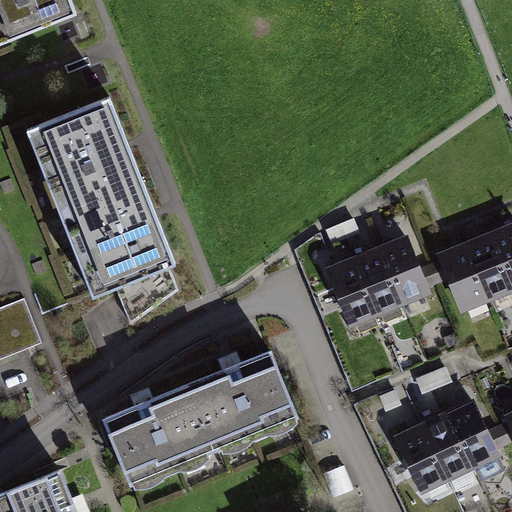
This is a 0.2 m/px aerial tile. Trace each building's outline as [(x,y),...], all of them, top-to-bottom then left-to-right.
[(0,0),(0,46),(77,16),(70,0),(0,0)] [(167,261),(179,256),(111,89),(24,125),(92,292),(118,281),(167,261)] [(511,287),(511,221),(444,249),(466,305),(511,287)] [(429,291),(406,234),(329,263),(352,320),(429,291)] [(177,287),(167,261),(118,281),(126,307),(131,321),(177,287)] [(0,358),(44,342),(27,296),(0,305),(0,358)] [(272,346),(104,414),(130,478),(298,410),(272,346)] [(497,450),(475,400),(398,434),(420,484),(497,450)] [(76,511),(57,467),(0,491),(0,501),(4,511),(76,511)]
